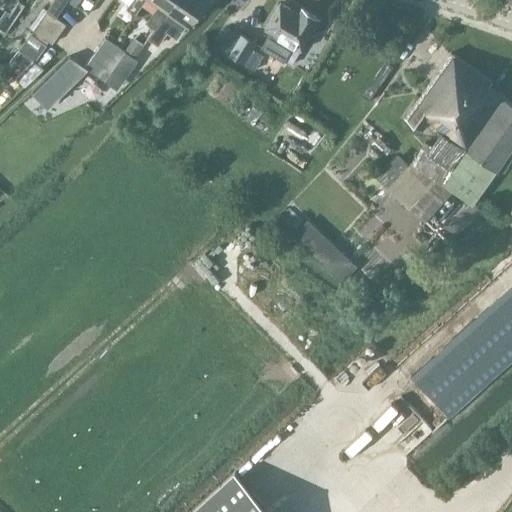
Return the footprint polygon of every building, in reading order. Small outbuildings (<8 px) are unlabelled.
[(52,0),(45,10),(54,16),(64,0),(52,0)] [(144,0),(123,0),(129,3),(125,8),(134,15),(144,0)] [(174,0),(149,0),(157,5),(145,23),(155,29),(174,0)] [(174,0),(155,29),(147,41),(157,47),(166,35),(175,41),(200,7),(203,7),(207,0),(174,0)] [(319,19),(299,6),(296,11),(280,2),(263,28),(269,32),(260,48),(284,62),(294,46),(300,50),(319,19)] [(65,24),(54,16),(45,10),(38,20),(58,33),(65,24)] [(38,20),(32,30),(48,41),(51,43),(58,33),(38,20)] [(511,60),(467,29),(421,94),(405,117),(424,131),(431,120),(467,147),(483,123),(511,82),(511,60)] [(232,49),(230,54),(244,64),(256,43),(242,34),(232,49)] [(97,47),(101,49),(117,61),(124,51),(104,37),(97,47)] [(16,45),(6,62),(18,70),(28,52),(16,45)] [(117,61),(101,49),(97,47),(90,56),(110,71),(117,61)] [(137,60),(125,51),(103,81),(116,89),(137,60)] [(65,53),(60,64),(75,71),(80,60),(65,53)] [(110,71),(90,56),(83,66),(103,81),(110,71)] [(32,58),(15,73),(23,83),(40,68),(32,58)] [(224,95),(232,81),(215,71),(206,85),(224,95)] [(511,104),(503,98),(468,148),(444,134),(436,146),(429,142),(414,163),(444,183),(443,184),(446,186),(444,188),(439,183),(435,187),(431,183),(429,185),(431,187),(412,208),(426,221),(453,191),(473,205),(511,148),(511,104)] [(255,101),(243,116),(251,122),(262,107),(255,101)] [(449,217),(461,228),(472,215),(460,205),(449,217)] [(511,359),(511,295),(416,382),(448,417),(511,359)] [(385,435),(408,413),(399,404),(377,425),(385,435)] [(271,511),(235,472),(191,511),(271,511)]
